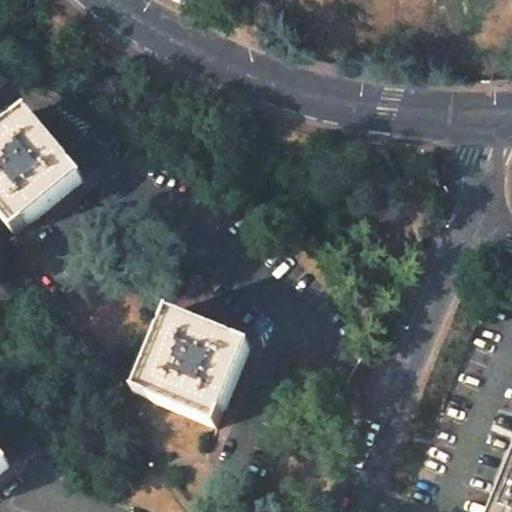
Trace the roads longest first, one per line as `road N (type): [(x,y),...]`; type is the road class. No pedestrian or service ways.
road 1 (residential): [(484,121),(383,114),(253,78),(165,38),(107,0)]
road 2 (residential): [(352,511),(453,258),(480,224)]
